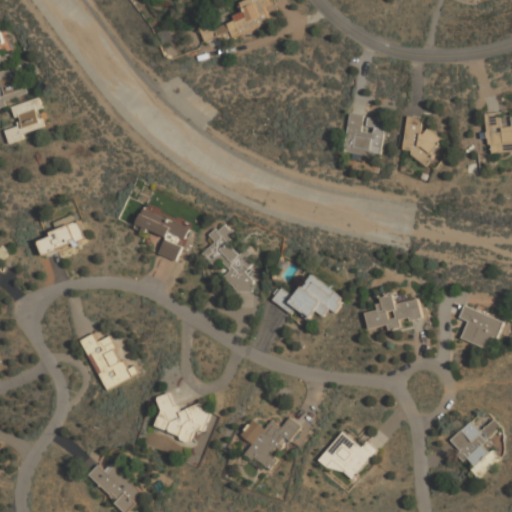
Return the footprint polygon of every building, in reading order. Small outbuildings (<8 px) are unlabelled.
[(278,17),(271,0),(245,0),(238,3),(242,13),(201,28),(207,44),(278,17)] [(0,66),(13,62),(8,46),(3,47),(0,36),(0,66)] [(28,94),(20,66),(0,72),(0,108),(6,107),(4,101),(28,94)] [(12,106),(18,127),(6,130),(10,143),(29,138),(27,132),(46,127),(44,118),(39,119),(37,110),(42,108),(40,99),(12,106)] [(511,150),(511,142),(511,141),(511,114),(511,115),(511,124),(503,125),(501,110),(486,112),(490,152),(511,150)] [(381,156),(387,118),(351,112),(345,151),(381,156)] [(445,139),(423,123),(424,122),(417,117),(398,142),(427,164),(445,139)] [(136,226),(166,238),(159,254),(177,261),(191,229),(143,209),(136,226)] [(54,222),(58,232),(38,239),(45,256),(78,244),(77,242),(84,239),(75,214),(54,222)] [(204,253),(214,265),(221,259),(231,270),(224,276),(241,296),(254,285),(244,273),(254,265),(247,257),(252,254),(247,248),(240,255),(229,242),(237,235),(226,222),(210,236),(216,242),(204,253)] [(0,258),(4,261),(10,251),(1,245),(0,247),(0,258)] [(294,297),(282,288),(272,301),(292,315),(296,310),(309,319),(316,311),(327,319),(342,297),(311,274),(294,297)] [(369,329),(388,325),(389,330),(401,327),(400,321),(422,317),(419,299),(396,304),(395,296),(376,300),(378,310),(366,312),(369,329)] [(460,318),(468,321),(462,339),(488,349),(493,337),(497,339),(504,321),(465,306),(460,318)] [(109,389),(132,377),(111,336),(97,343),(93,335),(84,340),(109,389)] [(166,396),(153,426),(196,444),(209,413),(166,396)] [(283,426),(272,418),(266,427),(254,419),(242,435),(253,443),(246,453),(269,470),(301,425),(290,417),(283,426)] [(450,441),(481,476),(499,460),(484,443),(488,440),(472,421),(450,441)] [(363,445),(345,430),(323,457),(352,481),(380,449),(368,439),(363,445)] [(90,475),(127,511),(128,511),(146,494),(113,462),(105,470),(100,465),(90,475)]
